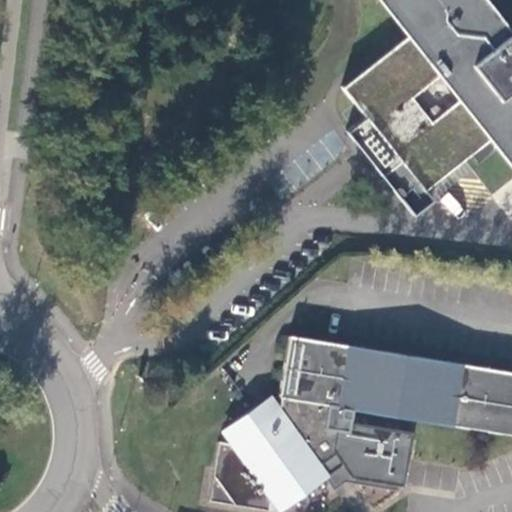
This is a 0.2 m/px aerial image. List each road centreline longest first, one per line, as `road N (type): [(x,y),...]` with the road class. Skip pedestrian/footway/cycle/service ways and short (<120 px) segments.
road 1 (secondary): [(0,207),(15,0)]
road 2 (secondary): [(84,456),(75,380),(28,327)]
road 3 (unknown): [(226,205),(342,116)]
